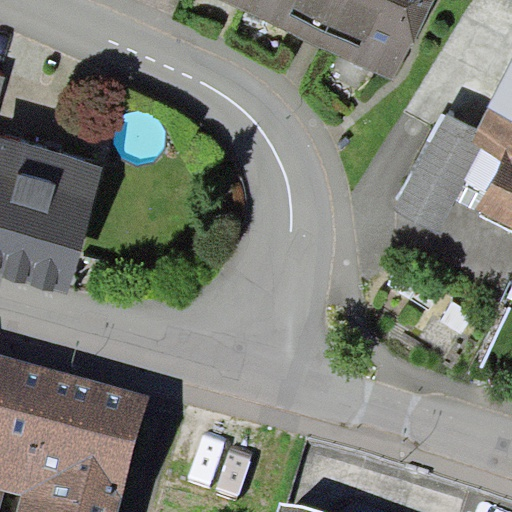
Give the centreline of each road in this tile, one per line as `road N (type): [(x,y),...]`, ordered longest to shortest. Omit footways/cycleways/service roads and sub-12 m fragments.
road 1 (residential): [(16,0),(208,85),(265,132),(291,197),(290,236),(251,370)]
road 2 (residential): [(251,370),(511,447)]
road 3 (residential): [(0,301),(251,370)]
